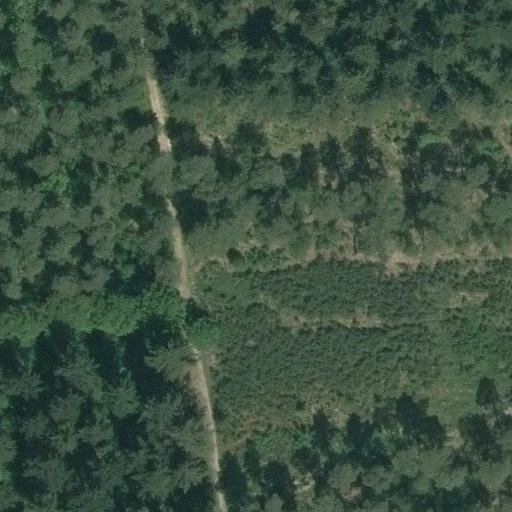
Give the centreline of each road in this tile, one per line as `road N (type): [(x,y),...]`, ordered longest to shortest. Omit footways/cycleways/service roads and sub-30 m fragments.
road 1 (track): [(196,296),(146,0)]
road 2 (track): [(196,296),(228,511)]
road 3 (track): [(0,320),(196,296)]
